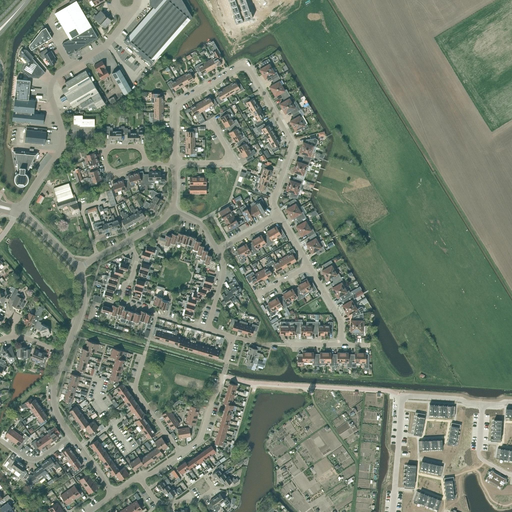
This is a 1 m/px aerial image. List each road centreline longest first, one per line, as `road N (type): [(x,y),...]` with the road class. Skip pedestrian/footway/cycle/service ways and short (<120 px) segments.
road 1 (residential): [(279,216),(273,199),(291,142),(246,66),(175,106),(174,164)]
road 2 (unclassified): [(17,211),(62,142),(51,83),(124,22)]
road 3 (residential): [(397,511),(403,396),(480,403)]
road 4 (residential): [(181,453),(134,388),(156,315)]
road 5 (track): [(303,386),(356,463),(352,511)]
road 6 (residential): [(181,453),(201,437),(233,337)]
